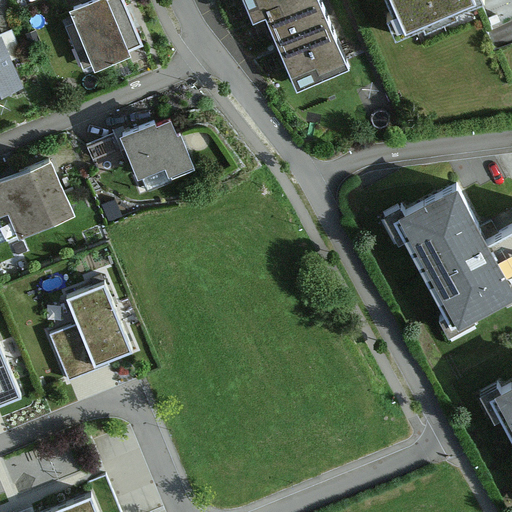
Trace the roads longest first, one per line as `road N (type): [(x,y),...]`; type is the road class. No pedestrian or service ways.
road 1 (residential): [(313,185),(454,442),(285,511)]
road 2 (residential): [(180,511),(130,394),(0,447)]
road 3 (residential): [(212,50),(0,146)]
road 4 (residential): [(313,185),(376,154),(511,135)]
road 5 (residential): [(212,50),(313,185)]
